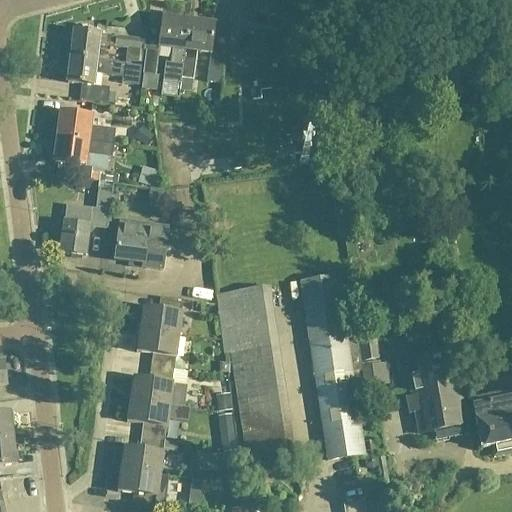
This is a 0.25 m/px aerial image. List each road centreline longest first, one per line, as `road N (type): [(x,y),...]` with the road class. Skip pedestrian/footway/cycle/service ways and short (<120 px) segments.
road 1 (residential): [(51,509),(95,476),(116,286)]
road 2 (residential): [(116,286),(172,292),(193,262),(185,167),(225,163)]
road 3 (residential): [(22,275),(0,81)]
road 4 (residential): [(51,509),(29,333)]
